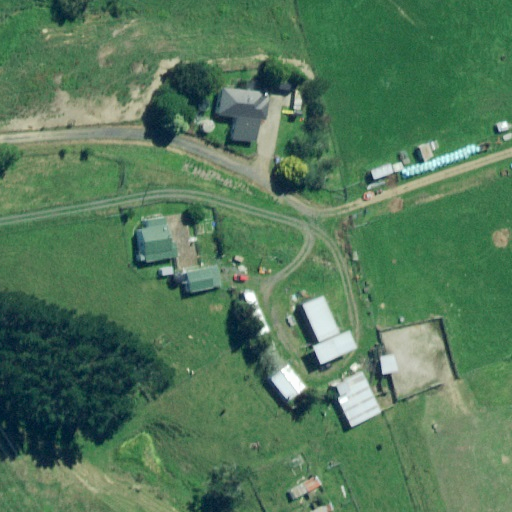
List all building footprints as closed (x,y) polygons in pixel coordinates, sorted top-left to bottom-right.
[(254,120),(260,121),(262,101),(253,100),(254,93),(214,89),(211,116),(231,118),(229,140),(252,142),(254,120)] [(196,124),(196,126),(197,127),(197,128),(198,130),(199,131),(200,132),(201,133),(202,133),(204,134),(205,134),(207,133),(208,133),(209,132),(211,131),(212,130),(212,129),(213,128),(213,126),(213,125),(213,123),(213,122),(212,121),(211,119),(210,118),(209,118),(207,117),(206,117),(204,117),(203,117),(202,117),(200,118),(199,119),(198,120),(197,121),(197,123),(196,124)] [(506,121),(493,124),(495,134),(508,131),(506,121)] [(462,136),(449,140),(452,149),(465,146),(462,136)] [(424,142),(411,147),(417,163),(430,158),(424,142)] [(383,164),(365,171),(369,180),(387,174),(383,164)] [(260,207),(225,196),(222,206),(257,217),(260,207)] [(281,214),(267,209),(264,219),(277,223),(281,214)] [(161,243),(157,217),(139,220),(140,230),(132,231),(137,262),(169,257),(166,242),(161,243)] [(214,288),(211,268),(180,273),(183,292),(214,288)] [(246,291),(237,295),(254,336),(263,332),(246,291)] [(331,333),(314,297),(295,306),(312,342),(331,333)] [(337,339),(306,350),(310,360),(341,348),(337,339)] [(390,371),(386,355),(375,357),(378,374),(390,371)] [(286,387),(274,371),(264,379),(282,402),(295,391),(290,384),(286,387)] [(377,413),(358,373),(328,386),(347,426),(377,413)] [(313,474),(299,482),(305,492),(319,484),(313,474)] [(327,502),(310,511),(328,511),(332,510),(327,502)]
